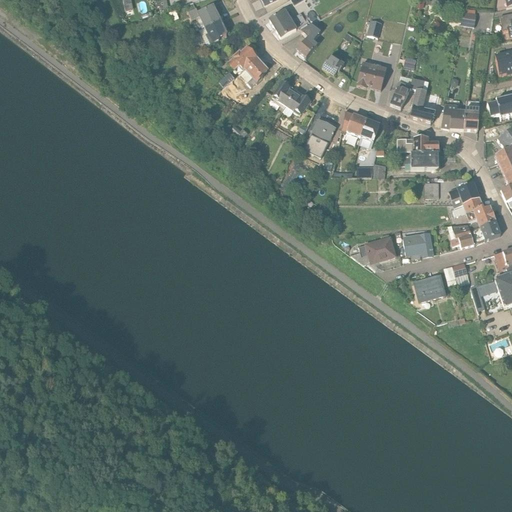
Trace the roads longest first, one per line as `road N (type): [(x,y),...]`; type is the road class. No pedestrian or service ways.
road 1 (residential): [(242,0),(268,43),(307,75),(352,103),(445,140),(472,162)]
road 2 (residential): [(388,280),(511,242)]
